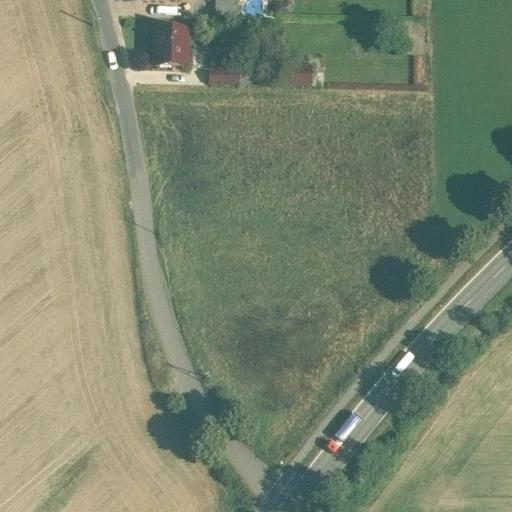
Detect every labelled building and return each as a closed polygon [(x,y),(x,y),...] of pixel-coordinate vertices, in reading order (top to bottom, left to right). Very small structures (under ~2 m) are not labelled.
[(238,0),(215,0),(214,20),(237,21),(238,0)] [(188,34),(156,33),(155,69),(187,70),(188,34)] [(286,87),(294,87),(295,76),(311,76),(311,64),(286,63),(286,87)] [(239,73),(209,72),(209,86),(239,87),(239,73)] [(313,87),(312,77),(296,78),(296,88),(313,87)]
